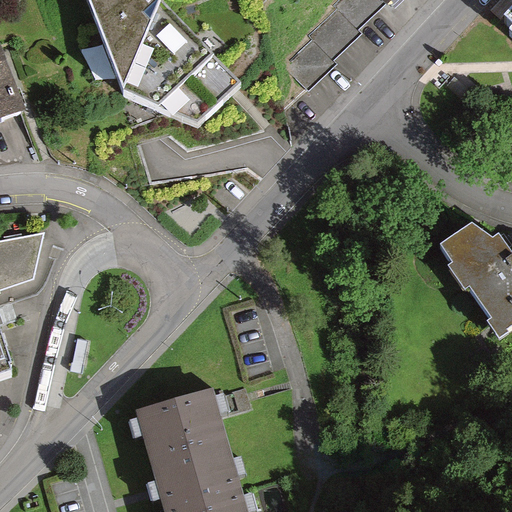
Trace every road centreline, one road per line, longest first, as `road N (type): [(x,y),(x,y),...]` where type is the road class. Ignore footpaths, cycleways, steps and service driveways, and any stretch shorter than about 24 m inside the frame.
road 1 (residential): [(0,491),(183,294)]
road 2 (residential): [(183,294),(360,112)]
road 3 (residential): [(0,188),(42,186),(89,197),(183,294)]
road 4 (residential): [(360,112),(495,203),(511,206)]
road 5 (residential): [(360,112),(462,0)]
